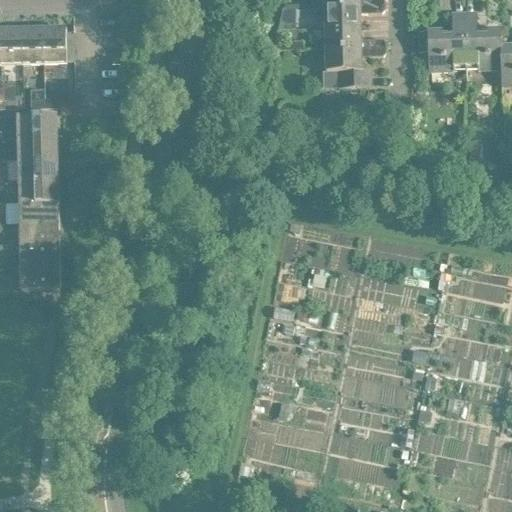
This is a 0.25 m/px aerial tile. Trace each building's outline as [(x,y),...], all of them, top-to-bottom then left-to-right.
[(324,29),(360,28),(360,15),(381,15),(384,13),(384,7),(323,8),(324,29)] [(417,33),(418,55),(428,55),(428,73),(465,72),(464,57),(463,14),(450,15),(451,32),(417,33)] [(475,14),(463,14),(464,57),(465,72),(500,71),(501,71),(500,48),(499,30),(476,31),(475,14)] [(324,51),(385,49),(385,44),(381,41),(360,41),(360,28),(324,29),(324,51)] [(42,30),(43,66),(66,65),(65,29),(42,30)] [(0,30),(0,57),(0,67),(22,66),(21,30),(0,30)] [(21,30),(22,66),(43,66),(42,30),(21,30)] [(511,47),(500,48),(501,71),(500,71),(501,88),(511,87),(511,47)] [(385,49),(324,51),(325,73),(336,73),(337,89),(369,88),(368,71),(360,71),(360,58),(380,58),(385,55),(385,49)] [(44,102),(45,110),(59,110),(59,101),(44,102)] [(1,102),(2,111),(16,111),(16,102),(1,102)] [(45,110),(44,102),(30,102),(30,111),(45,110)] [(16,140),(52,139),(51,116),(15,117),(16,140)] [(16,161),(52,160),(52,139),(16,140),(16,161)] [(481,178),(479,158),(468,158),(469,179),(481,178)] [(17,183),(53,182),(52,160),(16,161),(17,183)] [(17,204),(53,204),(53,182),(17,183),(17,204)] [(18,226),(54,225),(53,204),(17,204),(18,226)] [(18,248),(54,247),(54,225),(18,226),(18,248)] [(19,270),(55,269),(54,247),(18,248),(19,270)] [(20,292),(56,291),(55,269),(19,270),(20,292)]
